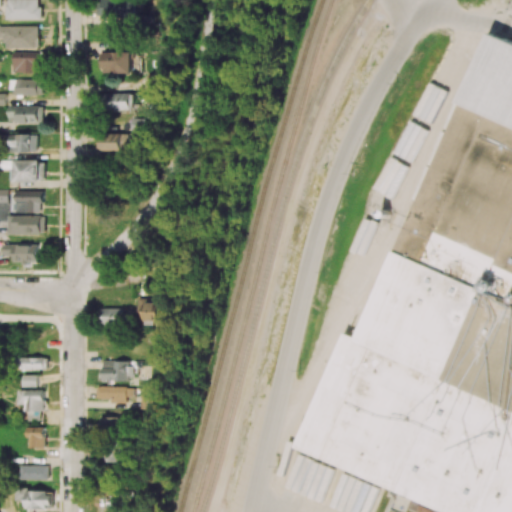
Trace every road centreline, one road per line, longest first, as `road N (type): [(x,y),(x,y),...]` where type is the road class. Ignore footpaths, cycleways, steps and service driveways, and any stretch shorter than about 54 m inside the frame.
road 1 (residential): [(436,0),(343,154),(297,298),(250,511)]
road 2 (residential): [(74,0),(72,511)]
road 3 (residential): [(206,0),(191,102),(170,172),(143,217),(75,292)]
